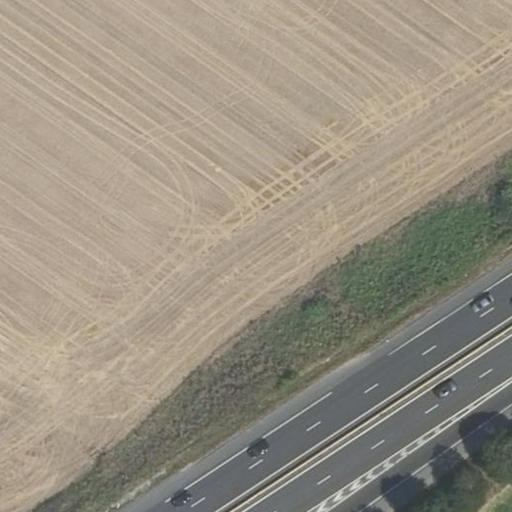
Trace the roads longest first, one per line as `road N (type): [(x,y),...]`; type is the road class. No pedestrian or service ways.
road 1 (trunk): [(511,299),(189,511)]
road 2 (trunk): [(268,511),(511,355)]
road 3 (motorway): [(340,511),(511,393)]
